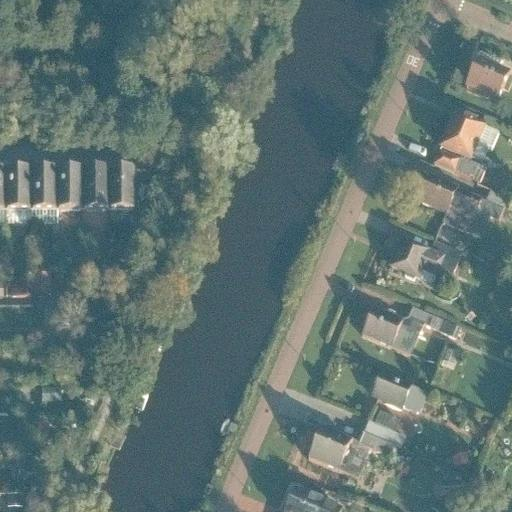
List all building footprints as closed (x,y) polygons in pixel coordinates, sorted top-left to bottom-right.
[(511,77),(478,63),(465,94),(498,108),(511,77)] [(486,130),(453,117),(439,153),(440,153),(461,162),(472,166),(486,130)] [(461,162),(440,153),(434,168),(455,176),(461,162)] [(0,217),(10,217),(10,175),(0,175),(0,217)] [(35,216),(36,175),(10,175),(10,217),(35,216)] [(62,216),(62,175),(36,175),(35,216),(62,216)] [(90,215),(89,175),(62,175),(62,216),(90,215)] [(114,214),(113,175),(89,175),(90,215),(114,214)] [(138,175),(113,175),(114,214),(139,215),(138,175)] [(480,198),(429,179),(418,207),(469,227),(480,198)] [(430,254),(402,241),(388,271),(418,283),(422,275),(436,281),(438,277),(445,261),(430,254)] [(435,245),(430,254),(445,261),(438,277),(451,283),(462,257),(435,245)] [(374,310),(361,339),(410,360),(420,337),(401,329),(403,323),(374,310)] [(443,324),(415,312),(410,322),(438,335),(443,324)] [(414,386),(383,373),(371,401),(402,414),(403,412),(419,418),(428,397),(412,391),(414,386)] [(364,437),(394,450),(399,439),(369,426),(364,437)] [(322,434),(309,465),(357,485),(364,468),(354,464),(356,459),(349,455),(352,446),(322,434)] [(394,450),(364,437),(359,448),(390,461),(394,450)] [(324,511),(326,507),(295,494),(287,511),(324,511)]
